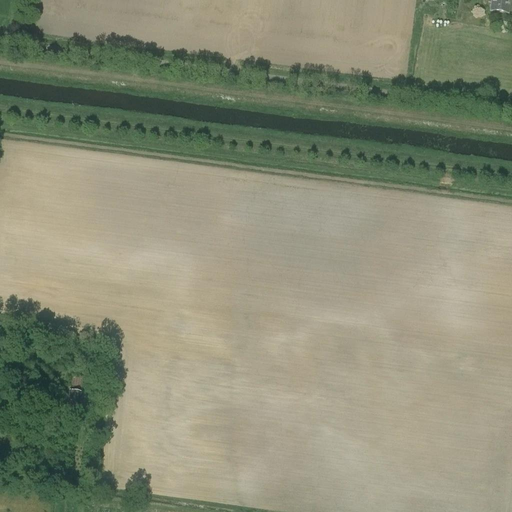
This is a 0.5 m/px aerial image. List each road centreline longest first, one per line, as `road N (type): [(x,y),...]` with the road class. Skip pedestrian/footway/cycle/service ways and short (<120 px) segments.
road 1 (unclassified): [(511,112),(0,44)]
road 2 (track): [(0,111),(511,175)]
